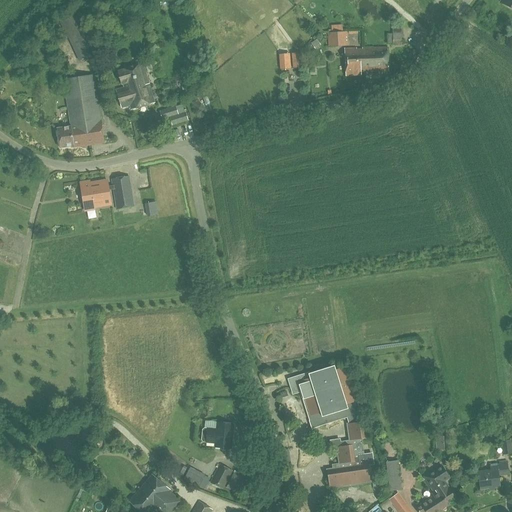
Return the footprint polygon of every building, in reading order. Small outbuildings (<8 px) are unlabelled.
[(511,8),(511,0),(501,0),(500,2),(511,8)] [(78,62),(99,52),(82,12),(61,21),(78,62)] [(328,47),(348,46),(347,31),(327,32),(328,47)] [(393,32),(393,37),(393,44),(403,44),(403,37),(403,32),(393,32)] [(48,37),(42,44),(45,47),(52,40),(48,37)] [(388,71),(387,46),(362,48),(362,49),(357,50),(356,48),(344,49),(346,76),(361,75),(361,72),(388,71)] [(303,67),(302,52),(292,53),(293,68),(303,67)] [(154,103),(144,64),(119,70),(122,84),(124,84),(125,87),(116,89),(122,108),(130,106),(131,109),(154,103)] [(74,147),(92,144),(104,143),(94,75),(64,80),(71,126),(57,128),(60,147),(74,145),(74,147)] [(187,101),(207,94),(206,91),(186,97),(187,101)] [(184,112),(181,104),(160,110),(163,119),(170,117),(173,125),(188,121),(185,111),(184,112)] [(113,186),(113,190),(114,190),(117,209),(134,206),(129,176),(112,179),(113,186)] [(113,190),(113,186),(108,186),(107,180),(80,184),(85,209),(111,205),(108,190),(113,190)] [(147,216),(158,214),(156,202),(145,203),(147,216)] [(315,371),(334,365),(334,363),(314,365),(315,371)] [(347,424),(349,440),(341,441),(340,438),(329,440),(331,449),(337,448),(339,463),(332,464),(333,468),(327,469),(330,489),(373,482),(371,465),(373,464),(371,452),(364,453),(362,439),(367,438),(364,421),(363,421),(360,413),(361,413),(351,382),(346,366),(336,370),(334,365),(309,373),(288,379),(293,395),(301,392),(309,416),(311,416),(314,428),(347,418),(349,423),(347,424)] [(231,449),(234,424),(217,422),(216,428),(207,427),(207,428),(204,427),(202,429),(201,439),(203,442),(206,442),(206,443),(215,444),(214,447),(231,449)] [(503,455),(511,453),(511,445),(511,439),(501,441),(503,455)] [(389,491),(402,489),(398,460),(386,461),(389,491)] [(495,491),(494,487),(500,486),(498,475),(508,474),(506,462),(490,464),(490,471),(478,472),(480,489),(489,488),(489,492),(495,491)] [(80,464),(78,470),(86,473),(88,468),(80,464)] [(223,489),(233,470),(220,464),(211,483),(223,489)] [(439,511),(440,511),(440,510),(447,505),(445,502),(455,495),(446,481),(451,478),(442,464),(423,476),(433,492),(431,493),(432,495),(431,496),(431,497),(415,509),(417,511),(439,511)] [(199,487),(205,474),(190,467),(184,479),(199,487)] [(158,511),(172,511),(181,501),(169,491),(170,490),(152,475),(129,501),(142,511),(150,511),(154,508),(158,511)] [(237,493),(243,482),(232,477),(226,488),(237,493)] [(398,511),(412,511),(398,492),(389,499),(398,511)] [(211,511),(213,510),(199,501),(191,511),(211,511)]
